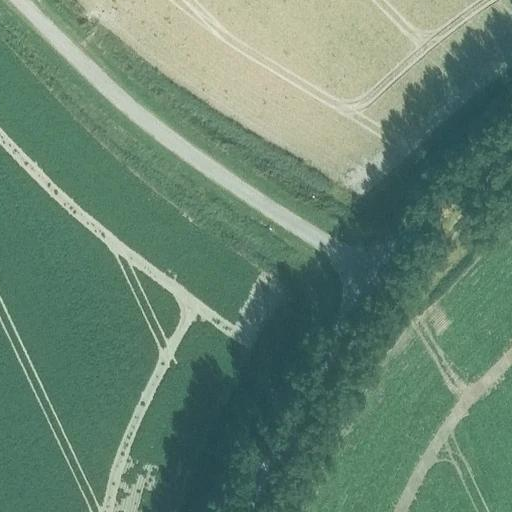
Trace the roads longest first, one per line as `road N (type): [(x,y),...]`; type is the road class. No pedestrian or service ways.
road 1 (unclassified): [(371,274),(163,136),(14,0)]
road 2 (unclassified): [(234,511),(371,274)]
road 3 (unclassified): [(511,136),(371,274)]
